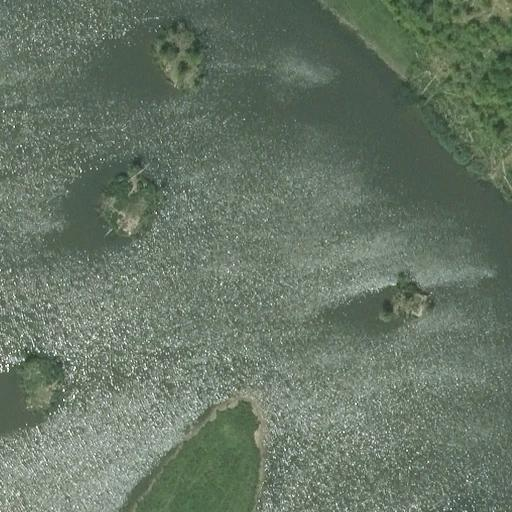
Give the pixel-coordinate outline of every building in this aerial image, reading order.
[(188,76),(193,39),(168,35),(163,73),(188,76)] [(511,73),(506,67),(491,80),(506,98),(511,92),(511,73)] [(134,229),(149,195),(126,184),(110,219),(134,229)] [(398,309),(416,317),(426,296),(407,288),(398,309)] [(44,407),(63,374),(41,362),(22,395),(44,407)]
